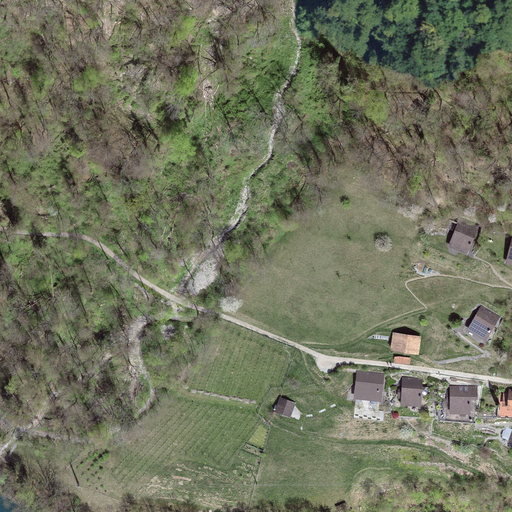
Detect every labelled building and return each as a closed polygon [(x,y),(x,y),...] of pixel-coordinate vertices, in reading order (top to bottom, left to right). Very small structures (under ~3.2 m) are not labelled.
[(478,227),(458,220),(449,248),(470,254),(478,227)] [(501,319),(482,308),(468,331),(487,342),(501,319)] [(394,334),(391,351),(418,355),(421,338),(394,334)] [(384,375),(357,374),(355,400),(383,401),(384,375)] [(421,380),(401,379),(400,405),(420,406),(421,380)] [(477,387),(449,388),(450,414),(469,413),(468,399),(477,398),(477,387)] [(297,403),(281,397),(275,414),(291,420),(297,403)]
